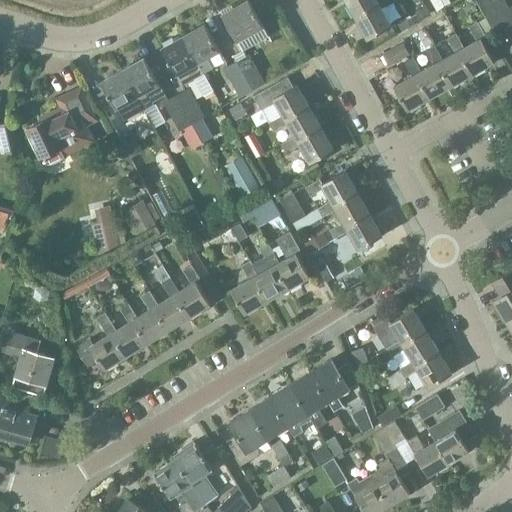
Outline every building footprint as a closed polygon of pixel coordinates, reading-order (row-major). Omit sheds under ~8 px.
[(344,0),(353,15),(355,19),(379,5),(377,1),(376,0),(344,0)] [(379,5),(355,19),(367,41),(391,28),(381,10),(395,2),(393,0),(378,0),(377,1),(379,5)] [(477,0),(475,1),(482,12),(502,0),(477,0)] [(502,0),(482,12),(485,19),(493,33),(499,42),(511,34),(511,17),(508,10),(502,0)] [(237,43),(242,52),(268,38),(248,2),(222,16),(237,43)] [(417,15),(404,22),(408,29),(418,24),(417,23),(429,16),(424,7),(419,11),(417,15)] [(464,49),(459,52),(472,76),(477,73),(494,64),(490,56),(499,51),(490,35),(493,33),(485,19),(477,23),(468,28),(476,43),(464,49)] [(204,26),(183,38),(203,76),(212,71),(206,60),(219,53),(204,26)] [(443,61),(437,64),(450,88),(455,85),(472,76),(459,52),(464,49),(456,35),(447,40),(455,55),(443,61)] [(203,76),(183,38),(162,50),(182,87),(203,76)] [(382,54),(389,67),(410,55),(403,42),(382,54)] [(421,73),(416,76),(428,99),(434,96),(450,88),(437,64),(443,61),(434,46),(431,48),(425,51),(434,67),(421,73)] [(245,58),(236,63),(252,92),(264,85),(248,56),(245,58)] [(413,78),(394,88),(406,111),(428,99),(416,76),(421,73),(413,59),(405,63),(413,78)] [(143,60),(122,72),(137,98),(137,99),(144,112),(153,106),(152,104),(164,97),(143,60)] [(224,70),(240,98),(252,92),(236,63),(224,70)] [(272,69),(265,73),(270,82),(277,78),(272,69)] [(137,98),(122,72),(101,84),(116,110),(128,103),(135,117),(144,112),(137,99),(137,98)] [(288,79),(254,99),(262,113),(269,126),(283,118),(286,123),(310,109),(307,104),(297,87),(294,89),(288,79)] [(39,125),(26,131),(40,159),(43,157),(46,165),(50,165),(54,165),(58,163),(61,161),(63,158),(95,142),(86,125),(84,126),(82,122),(95,114),(82,87),(68,94),(56,100),(60,108),(42,117),(44,122),(39,125)] [(188,90),(175,97),(192,126),(199,140),(210,134),(202,120),(204,119),(188,90)] [(175,97),(164,103),(180,132),(181,132),(190,147),(191,148),(201,143),(199,140),(192,126),(175,97)] [(239,106),(231,111),(237,122),(245,117),(239,106)] [(269,126),(273,134),(288,126),(295,139),(298,144),(322,130),(319,125),(310,109),(286,123),(283,118),(269,126)] [(0,124),(0,150),(1,154),(17,150),(11,122),(0,124)] [(115,130),(131,160),(143,154),(127,124),(115,130)] [(295,139),(281,147),(286,156),(300,148),(310,166),(334,152),(322,130),(298,144),(295,139)] [(254,134),(245,139),(251,149),(260,144),(254,134)] [(225,166),(243,196),(259,186),(241,157),(225,166)] [(30,164),(21,168),(22,177),(23,179),(35,174),(30,164)] [(319,182),(306,190),(311,199),(324,191),(331,203),(334,208),(357,195),(355,190),(345,173),(322,187),(319,182)] [(281,177),(273,182),(279,191),(286,187),(281,177)] [(281,200),(293,223),(307,215),(294,193),(281,200)] [(331,203),(317,211),(322,220),(336,212),(343,225),(346,230),(370,216),(367,212),(357,195),(334,208),(331,203)] [(271,199),(249,211),(254,219),(258,228),(280,216),(276,207),(275,207),(271,200),(271,199)] [(157,225),(143,202),(126,211),(123,214),(125,220),(129,218),(139,234),(157,225)] [(0,228),(5,230),(8,230),(13,212),(0,207),(0,228)] [(98,221),(92,222),(100,255),(126,250),(122,231),(116,232),(110,207),(95,211),(98,221)] [(195,210),(183,216),(193,235),(205,229),(195,210)] [(317,211),(292,226),(297,235),(322,220),(317,211)] [(216,213),(204,219),(210,231),(222,224),(216,213)] [(343,225),(330,233),(334,241),(348,234),(358,252),(382,238),(370,216),(346,230),(343,225)] [(240,224),(231,229),(239,242),(247,237),(240,224)] [(290,232),(276,240),(287,260),(280,264),(278,265),(292,289),(309,279),(296,256),(302,253),(290,232)] [(324,234),(306,244),(311,254),(329,244),(324,234)] [(159,244),(152,247),(156,254),(163,250),(159,244)] [(139,252),(130,257),(130,258),(135,266),(144,261),(139,253),(139,252)] [(272,254),(251,266),(257,276),(271,301),(292,289),(278,265),(272,254)] [(271,301),(257,276),(250,263),(241,268),(248,281),(230,292),(244,316),(271,301)] [(179,293),(174,296),(188,319),(193,316),(210,305),(203,294),(197,284),(201,281),(191,266),(183,271),(192,285),(179,293)] [(327,268),(320,272),(326,283),(333,279),(327,268)] [(511,272),(503,277),(490,286),(498,299),(491,304),(504,326),(506,325),(511,321),(511,272)] [(158,306),(154,308),(168,331),(172,328),(188,319),(174,296),(179,293),(170,279),(162,284),(170,298),(158,306)] [(137,319),(132,321),(146,344),(151,342),(168,331),(154,308),(158,306),(150,292),(141,298),(149,311),(137,319)] [(116,331),(111,334),(125,357),(130,355),(146,344),(132,321),(137,319),(128,305),(120,310),(128,324),(116,331)] [(384,315),(370,324),(386,351),(401,343),(403,347),(426,333),(423,329),(413,311),(390,325),(384,315)] [(91,340),(76,349),(88,367),(98,361),(104,370),(125,357),(111,334),(116,331),(107,318),(105,314),(97,319),(99,323),(108,337),(94,345),(91,340)] [(2,329),(0,337),(0,350),(21,356),(13,388),(10,396),(31,401),(34,394),(44,396),(54,358),(37,353),(41,340),(2,329)] [(386,351),(379,356),(384,365),(392,360),(406,352),(412,362),(415,367),(438,354),(436,350),(426,333),(403,347),(401,343),(386,351)] [(363,348),(352,352),(357,366),(368,362),(363,348)] [(398,371),(386,378),(392,388),(404,381),(406,380),(418,373),(428,389),(451,375),(438,354),(415,367),(412,362),(400,369),(398,371)] [(350,363),(337,371),(331,361),(311,374),(329,403),(335,412),(343,407),(338,398),(349,391),(358,385),(350,363)] [(290,386),(311,420),(316,429),(327,422),(320,409),(329,403),(311,374),(290,386)] [(290,386),(270,399),(288,428),(289,428),(295,437),(303,432),(300,427),(311,420),(290,386)] [(0,436),(30,445),(39,414),(29,412),(31,401),(10,396),(0,392),(0,436)] [(438,394),(415,407),(423,420),(445,406),(438,394)] [(270,399),(250,411),(268,441),(288,428),(270,399)] [(378,417),(384,426),(402,415),(396,405),(378,417)] [(351,414),(363,434),(374,428),(365,406),(351,414)] [(261,454),(257,447),(268,441),(250,411),(229,424),(236,436),(227,442),(242,467),(261,454)] [(459,411),(428,430),(435,443),(449,465),(469,452),(462,441),(473,435),(459,411)] [(395,419),(384,427),(395,444),(406,437),(395,419)] [(410,467),(395,444),(384,427),(374,433),(400,474),(410,467)] [(416,436),(408,441),(416,454),(415,455),(428,477),(449,465),(435,443),(424,449),(416,436)] [(334,437),(325,443),(326,445),(329,449),(332,454),(334,458),(343,452),(341,448),(334,437)] [(272,446),(283,465),(291,460),(280,441),(272,446)] [(196,446),(175,461),(206,503),(219,494),(212,485),(210,486),(204,477),(213,470),(196,446)] [(329,449),(317,456),(320,461),(322,465),(334,458),(332,454),(329,449)] [(322,465),(336,487),(347,480),(334,458),(322,465)] [(206,503),(175,461),(154,476),(172,500),(182,492),(195,511),(206,503)] [(381,469),(370,476),(389,508),(410,495),(397,473),(395,474),(387,461),(379,466),(381,469)] [(268,477),(275,489),(291,479),(284,467),(268,477)] [(357,480),(349,484),(356,497),(355,498),(363,511),(381,511),(389,508),(370,476),(358,483),(357,480)] [(305,481),(296,486),(300,493),(309,487),(305,481)] [(239,489),(215,511),(247,511),(251,509),(239,489)] [(260,503),(265,510),(266,511),(283,511),(273,495),(260,503)] [(143,511),(128,501),(120,511),(143,511)] [(322,511),(333,511),(328,503),(320,508),(322,511)]
